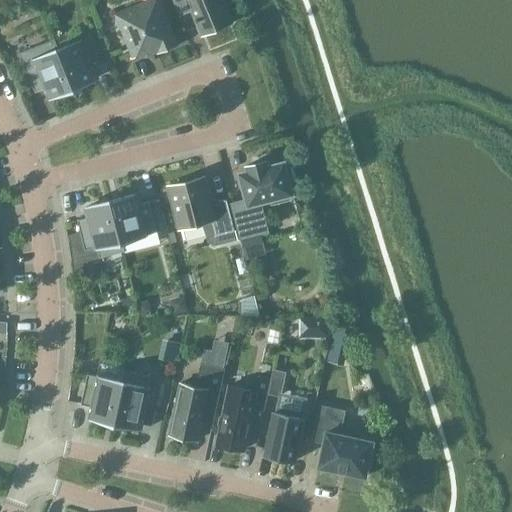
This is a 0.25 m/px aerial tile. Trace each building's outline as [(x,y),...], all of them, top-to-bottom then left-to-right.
[(149,0),(115,14),(133,59),(146,53),(147,57),(157,53),(158,54),(178,46),(170,24),(160,0),(149,0)] [(173,0),(180,16),(192,11),(202,36),(232,24),(221,0),(173,0)] [(104,65),(92,36),(59,49),(54,39),(53,39),(73,88),(97,79),(93,69),(104,65)] [(73,88),(53,39),(19,54),(35,93),(46,88),(50,98),(73,88)] [(240,174),(247,200),(231,204),(241,240),(268,233),(260,202),(271,200),(272,205),(290,200),(289,195),(291,194),(289,185),(294,184),(290,167),(285,168),(284,163),(268,167),(266,161),(247,166),(248,172),(240,174)] [(170,186),(181,229),(213,221),(216,235),(234,231),(227,202),(210,206),(203,177),(170,186)] [(135,195),(111,201),(124,252),(125,252),(122,241),(157,232),(150,202),(138,205),(135,195)] [(86,208),(89,218),(77,221),(85,251),(97,248),(100,259),(124,252),(111,201),(86,208)] [(263,242),(244,243),(245,255),(264,254),(263,242)] [(144,301),(137,303),(139,313),(149,310),(147,304),(144,301)] [(271,318),(268,329),(280,331),(283,321),(271,318)] [(319,319),(319,329),(329,329),(329,319),(319,319)] [(335,324),(333,336),(349,340),(352,327),(335,324)] [(196,387),(181,384),(170,435),(197,441),(205,404),(217,407),(225,369),(201,364),(196,387)] [(273,370),(271,379),(268,394),(280,397),(286,372),(273,370)] [(123,382),(108,379),(88,374),(81,405),(93,407),(91,418),(115,423),(126,371),(125,371),(123,382)] [(151,377),(126,371),(115,423),(140,428),(142,418),(154,421),(160,390),(149,388),(151,377)] [(255,392),(229,386),(217,445),(244,451),(253,408),(264,410),(268,394),(271,379),(259,376),(255,392)] [(320,406),(312,441),(324,444),(319,467),(366,477),(373,442),(340,435),(345,411),(320,406)] [(274,412),(265,455),(295,462),(304,419),(300,418),(301,413),(279,408),(278,413),(274,412)]
